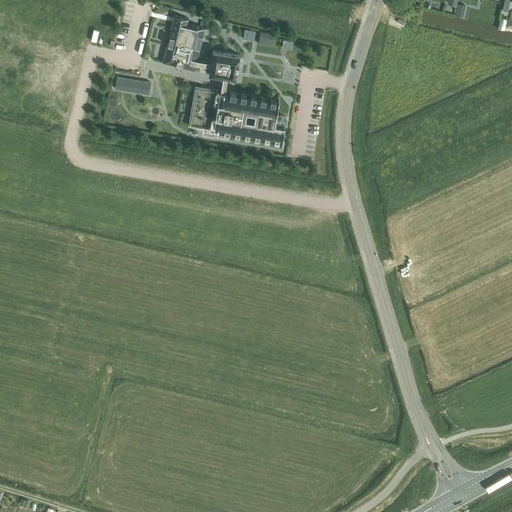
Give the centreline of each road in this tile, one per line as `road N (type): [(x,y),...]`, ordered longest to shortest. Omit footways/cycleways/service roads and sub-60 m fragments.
road 1 (unclassified): [(355,204),(79,159),(70,142),(88,65),(105,56),(129,61)]
road 2 (unclassified): [(434,446),(355,204)]
road 3 (unclassified): [(355,204),(345,112),(377,0)]
